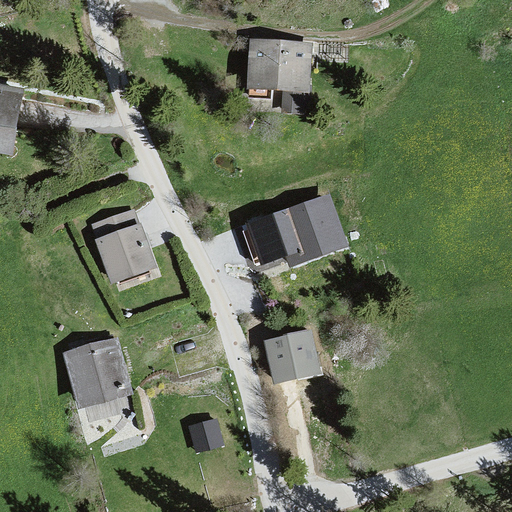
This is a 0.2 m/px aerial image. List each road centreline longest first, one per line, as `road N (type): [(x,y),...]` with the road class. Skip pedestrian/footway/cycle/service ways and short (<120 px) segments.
road 1 (residential): [(295,511),(217,303),(141,149),(116,74),(104,0)]
road 2 (residential): [(511,448),(304,511)]
